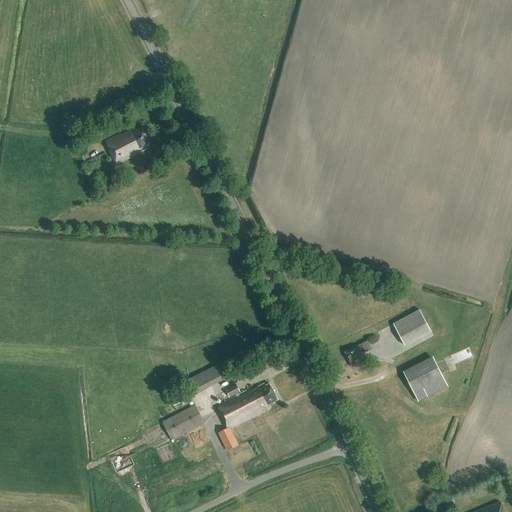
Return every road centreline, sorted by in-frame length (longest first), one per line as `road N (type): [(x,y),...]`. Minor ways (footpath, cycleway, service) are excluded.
road 1 (tertiary): [(349,445),(126,0)]
road 2 (unclassified): [(207,511),(349,445)]
